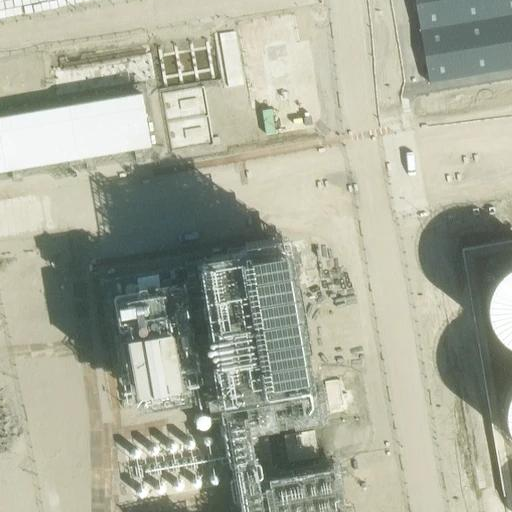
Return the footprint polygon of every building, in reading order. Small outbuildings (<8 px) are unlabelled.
[(511,0),(411,0),(426,85),(511,70),(511,0)] [(295,12),(237,21),(252,109),(261,107),(266,136),(324,126),(310,40),(300,42),(295,12)] [(0,175),(157,153),(148,97),(0,118),(0,175)] [(503,338),(511,345),(511,276),(509,278),(500,288),(495,300),(494,313),(497,326),(503,338)] [(265,375),(272,426),(339,417),(339,419),(361,416),(354,364),(265,375)]
